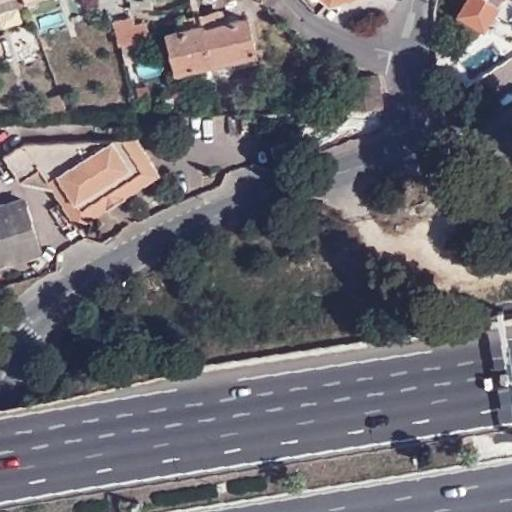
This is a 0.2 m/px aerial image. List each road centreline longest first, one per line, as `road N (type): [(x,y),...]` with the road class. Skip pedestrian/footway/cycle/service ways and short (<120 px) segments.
road 1 (tertiary): [(3,373),(26,331),(78,279),(230,205),(415,147)]
road 2 (motorway): [(405,396),(0,459)]
road 3 (track): [(339,171),(349,200),(384,243),(456,274),(511,272)]
road 4 (motorway): [(351,511),(511,485)]
road 5 (residential): [(273,0),(324,42),(409,45)]
